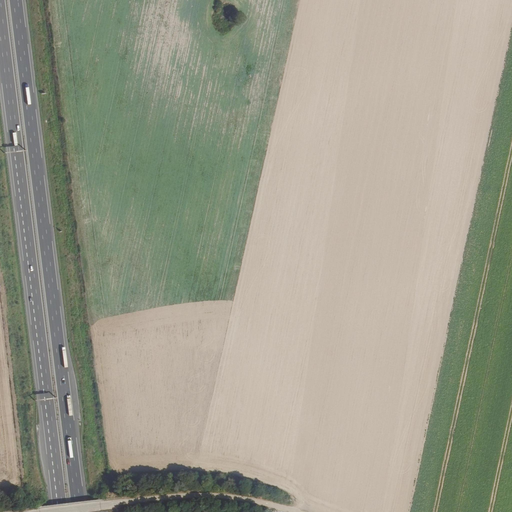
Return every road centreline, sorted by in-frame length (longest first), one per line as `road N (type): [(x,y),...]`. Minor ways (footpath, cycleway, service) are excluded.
road 1 (motorway): [(78,511),(16,0)]
road 2 (motorway): [(0,15),(62,511)]
road 3 (track): [(48,511),(196,495),(294,511)]
